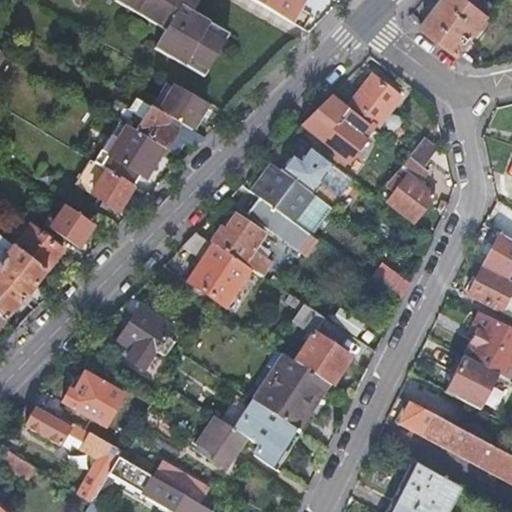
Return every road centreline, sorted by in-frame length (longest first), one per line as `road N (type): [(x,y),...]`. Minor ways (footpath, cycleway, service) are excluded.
road 1 (residential): [(0,391),(362,21)]
road 2 (residential): [(315,511),(471,206),(451,94)]
